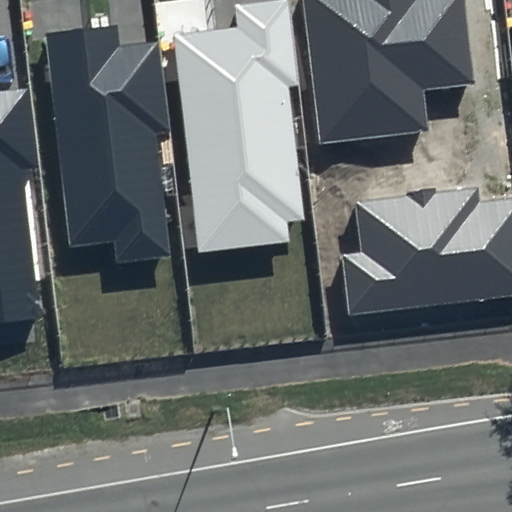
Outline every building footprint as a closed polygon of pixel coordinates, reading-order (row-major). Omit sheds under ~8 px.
[(299,86),(288,0),(263,0),(233,3),(236,28),(173,35),(198,253),(290,242),(287,221),(304,219),(288,87),(299,86)] [(303,0),(320,144),(430,131),(425,92),(474,86),(463,0),(303,0)] [(119,45),(117,26),(46,34),(69,246),(113,242),(116,263),(171,257),(157,132),(169,130),(159,41),(119,45)] [(35,166),(27,90),(0,92),(0,325),(39,321),(22,167),(35,166)] [(511,199),(479,203),(477,187),(355,202),(361,252),(341,254),(348,315),(511,296),(511,199)]
